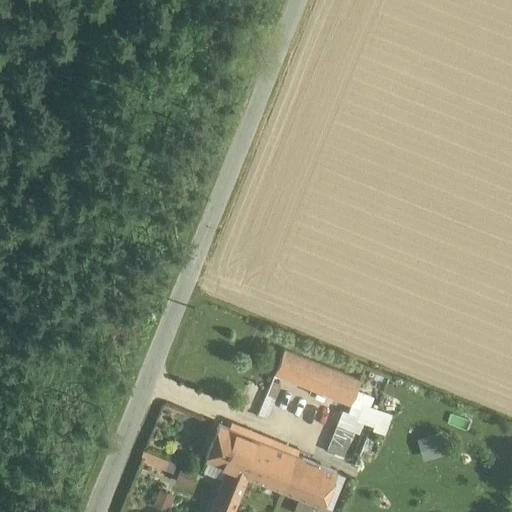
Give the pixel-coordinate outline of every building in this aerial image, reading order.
[(310,360),(285,350),(276,373),(301,383),(310,360)] [(347,374),(310,360),(301,383),(338,397),(347,374)] [(359,379),(347,374),(338,397),(350,402),(359,379)] [(294,455),(218,425),(205,458),(228,467),(248,475),(281,488),(294,455)] [(443,430),(417,437),(423,459),(449,452),(443,430)] [(166,468),(169,458),(147,450),(143,461),(166,468)] [(334,471),(294,455),(281,488),(321,504),(334,471)] [(180,463),(174,479),(192,486),(199,470),(180,463)] [(228,467),(210,511),(233,511),(248,475),(228,467)] [(156,505),(169,509),(175,492),(163,487),(156,505)]
